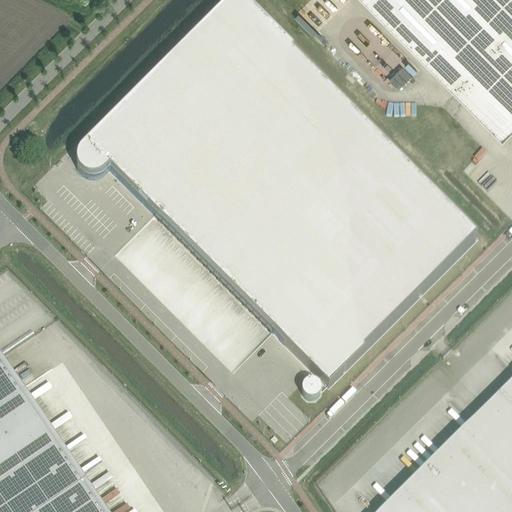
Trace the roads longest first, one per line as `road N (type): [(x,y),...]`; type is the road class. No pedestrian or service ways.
road 1 (unclassified): [(21,223),(274,477)]
road 2 (unclassified): [(511,248),(274,477)]
road 3 (unclassified): [(0,120),(123,0)]
